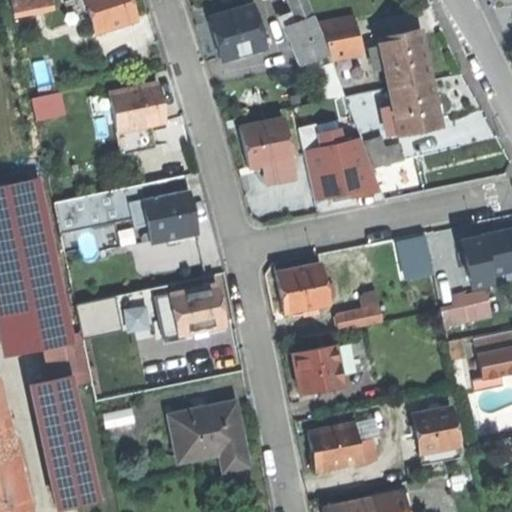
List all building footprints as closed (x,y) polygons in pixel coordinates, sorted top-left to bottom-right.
[(9,0),(15,25),(31,21),(29,11),(53,6),(51,0),(9,0)] [(93,31),(94,35),(136,22),(130,2),(129,0),(83,0),(87,12),(93,31)] [(246,0),(206,8),(209,19),(248,6),(246,0)] [(298,64),(325,53),(304,0),(285,0),(294,22),(283,26),(298,64)] [(216,39),(222,58),(265,45),(252,5),(248,6),(209,19),(216,39)] [(82,34),(93,31),(87,12),(77,15),(82,34)] [(320,26),(331,58),(346,53),(342,41),(353,38),(346,18),(320,26)] [(382,68),(386,87),(428,77),(422,51),(417,29),(376,39),(377,46),(382,68)] [(371,70),(382,68),(377,46),(366,48),(371,70)] [(433,103),(428,77),(386,87),(390,106),(395,127),(397,138),(439,129),(433,103)] [(326,84),(331,98),(335,97),(342,95),(336,80),(326,84)] [(156,86),(110,95),(118,134),(150,128),(164,125),(160,104),(156,86)] [(345,90),(349,100),(354,98),(350,88),(345,90)] [(31,99),(36,120),(62,115),(58,94),(31,99)] [(331,98),(306,103),(309,119),(317,118),(339,113),(335,97),(331,98)] [(295,105),(300,128),(311,125),(309,119),(306,103),(295,105)] [(384,130),(389,129),(395,127),(390,106),(379,109),(384,130)] [(244,148),(248,167),(291,158),(282,118),(240,127),(244,148)] [(391,139),(397,138),(395,127),(389,129),(391,139)] [(155,152),(150,128),(118,134),(122,158),(155,152)] [(366,142),(368,151),(382,148),(380,139),(366,142)] [(372,168),(400,162),(397,145),(382,148),(368,151),(372,168)] [(38,181),(0,188),(0,303),(10,354),(70,342),(38,181)] [(122,207),(128,206),(144,203),(172,198),(169,182),(119,192),(122,207)] [(88,214),(122,207),(119,192),(85,198),(88,214)] [(140,228),(148,227),(144,203),(128,206),(130,219),(135,218),(137,229),(140,228)] [(142,237),(150,236),(148,227),(140,228),(142,237)] [(487,276),(511,270),(511,229),(479,236),(483,255),(472,257),(475,269),(475,272),(486,270),(487,276)] [(277,293),(281,313),(327,303),(318,264),(273,274),(277,293)] [(469,279),(487,276),(486,270),(475,272),(475,269),(467,270),(469,279)] [(177,336),(177,339),(224,329),(220,308),(216,288),(169,298),(177,336)] [(444,327),(474,320),(472,310),(489,306),(486,292),(453,299),(455,310),(441,313),(444,327)] [(162,339),(177,336),(169,298),(154,301),(162,339)] [(74,306),(78,324),(105,318),(102,301),(74,306)] [(344,312),(347,330),(381,323),(378,305),(344,312)] [(479,360),(510,354),(506,331),(474,337),(479,360)] [(364,339),(335,345),(341,370),(370,364),(364,339)] [(295,375),(299,394),(312,391),(332,387),(344,385),(341,370),(335,345),(291,354),(295,375)] [(57,508),(96,500),(71,379),(32,387),(57,508)] [(333,394),(332,387),(312,391),(313,398),(333,394)] [(166,418),(176,465),(219,456),(222,470),(246,465),(239,431),(233,404),(166,418)] [(412,416),(420,452),(437,448),(459,444),(451,408),(412,416)] [(0,511),(27,511),(6,421),(0,422),(0,511)] [(311,456),(314,473),(359,464),(356,448),(351,424),(306,433),(311,456)] [(504,458),(511,457),(511,436),(502,437),(504,458)] [(368,446),(356,448),(359,464),(371,462),(368,446)] [(322,511),(404,511),(400,492),(322,508),(322,511)]
